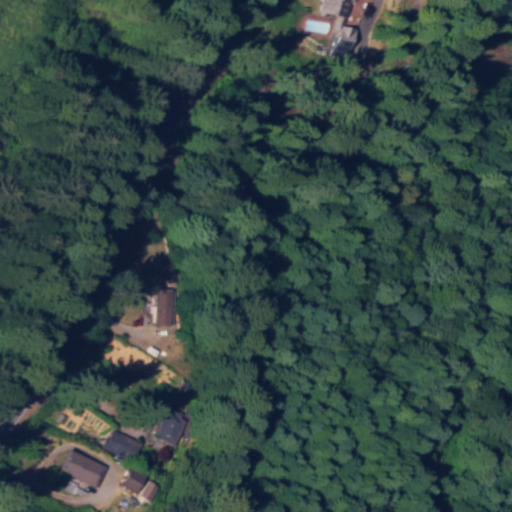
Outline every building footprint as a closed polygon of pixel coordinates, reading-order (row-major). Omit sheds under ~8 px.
[(350,24),(355,0),(325,0),(323,11),(341,15),(338,30),(342,30),(337,52),(357,56),(363,27),(350,24)] [(154,298),(154,324),(168,325),(169,298),(154,298)] [(139,440),(106,428),(99,447),(132,459),(139,440)] [(142,473),(122,466),(115,485),(134,492),(142,473)] [(154,501),(160,484),(146,479),(140,496),(154,501)]
